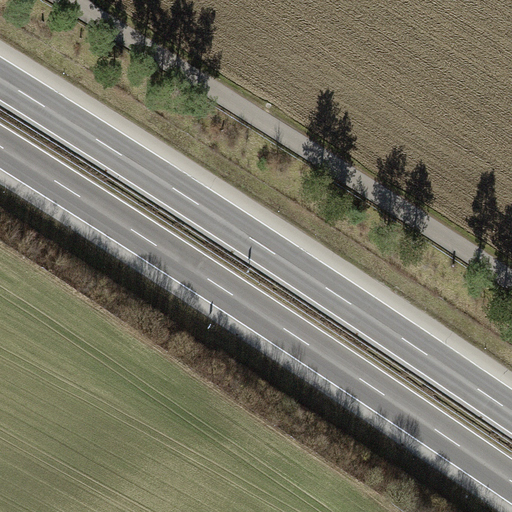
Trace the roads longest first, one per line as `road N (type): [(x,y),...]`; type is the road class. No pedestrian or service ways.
road 1 (motorway): [(0,145),(511,482)]
road 2 (motorway): [(511,410),(0,77)]
road 3 (unclassified): [(511,283),(72,0)]
